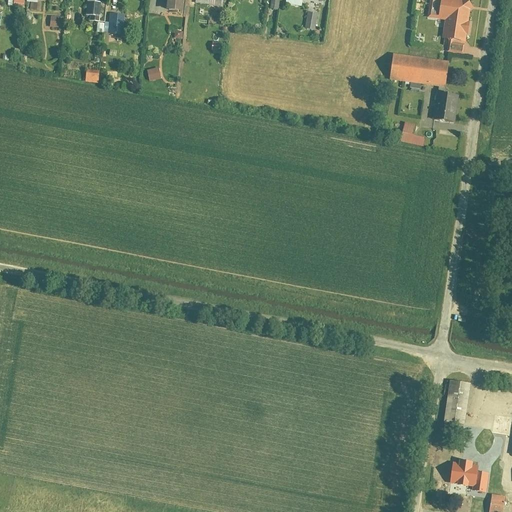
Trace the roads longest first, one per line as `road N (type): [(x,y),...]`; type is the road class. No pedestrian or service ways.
road 1 (residential): [(440,355),(0,267)]
road 2 (residential): [(494,0),(440,355)]
road 3 (track): [(440,355),(417,511)]
